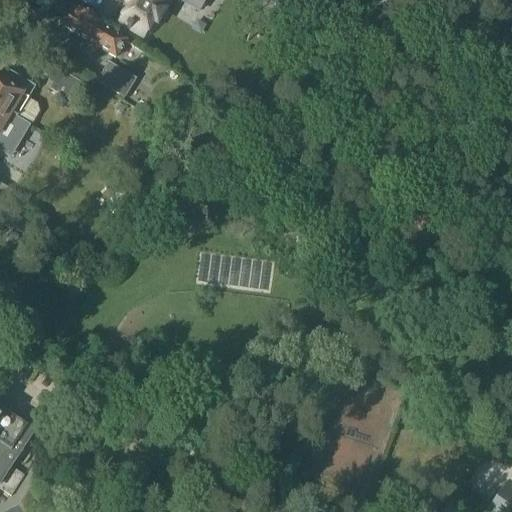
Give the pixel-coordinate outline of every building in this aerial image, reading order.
[(129,0),(125,8),(127,9),(118,25),(125,29),(125,30),(129,32),(130,31),(143,38),(152,23),(156,25),(164,11),(160,9),(164,0),(176,0),(181,2),(182,0),(129,0)] [(250,0),(274,10),(277,0),(250,0)] [(127,43),(115,36),(74,13),(65,29),(117,59),(127,43)] [(135,81),(107,64),(96,84),(124,101),(135,81)] [(48,91),(73,106),(84,88),(60,72),(48,91)] [(0,110),(9,116),(15,120),(27,100),(28,101),(34,89),(7,73),(0,85),(0,110)] [(0,130),(9,116),(0,110),(0,130)] [(0,202),(12,210),(20,198),(0,185),(0,202)] [(4,211),(0,209),(0,228),(14,232),(16,227),(29,231),(30,227),(4,211)] [(128,378),(141,369),(133,357),(120,366),(128,378)] [(0,492),(11,499),(24,479),(4,466),(18,442),(25,446),(33,433),(0,412),(0,492)] [(74,449),(81,439),(61,427),(55,437),(74,449)] [(511,511),(511,488),(508,485),(489,511),(511,511)]
